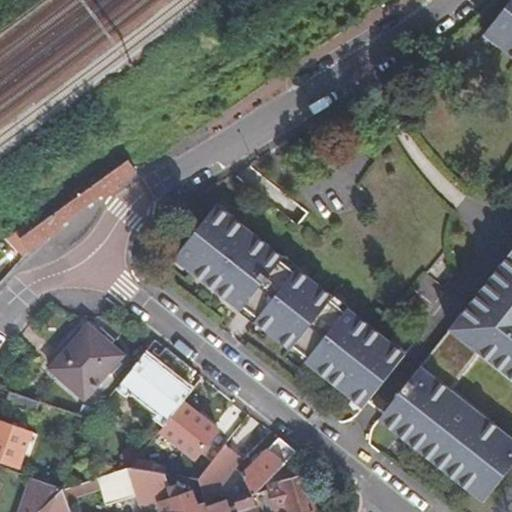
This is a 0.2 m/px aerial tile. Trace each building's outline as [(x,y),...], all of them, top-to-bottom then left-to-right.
[(511,56),(511,8),(489,38),(511,56)] [(52,214),(18,237),(28,253),(53,228),(134,172),(128,162),(122,166),(78,196),(52,214)] [(98,173),(74,190),(78,196),(122,166),(128,162),(134,172),(146,163),(140,162),(123,162),(110,166),(98,173)] [(48,208),(14,232),(18,237),(52,214),(48,208)] [(290,271),(223,216),(182,266),(249,321),(290,271)] [(14,232),(6,238),(21,262),(28,253),(18,237),(14,232)] [(511,272),(456,346),(511,387),(511,272)] [(338,311),(303,281),(259,331),(294,361),(338,311)] [(408,366),(349,319),(307,372),(366,419),(408,366)] [(84,337),(53,376),(89,403),(123,358),(95,336),(84,337)] [(146,355),(118,391),(127,399),(131,395),(158,417),(155,421),(164,428),(183,404),(184,403),(193,392),(186,386),(196,374),(166,350),(155,362),(146,355)] [(511,447),(423,376),(380,428),(483,511),(486,511),(511,480),(511,447)] [(39,418),(44,405),(11,393),(6,406),(39,418)] [(183,404),(164,428),(161,432),(196,460),(216,436),(196,420),(199,416),(184,403),(183,404)] [(199,416),(196,420),(216,436),(219,431),(199,416)] [(0,460),(21,467),(33,434),(0,422),(0,460)] [(90,441),(84,453),(97,466),(120,442),(102,428),(90,441)] [(245,477),(252,500),(263,489),(290,461),(297,454),(280,440),(245,477)] [(226,447),(198,481),(206,504),(207,505),(236,469),(244,460),(226,447)] [(290,461),(263,489),(268,491),(275,511),(286,511),(289,511),(288,511),(314,511),(304,480),(301,480),(290,461)] [(130,471),(145,472),(152,464),(136,463),(130,471)] [(71,471),(63,489),(79,485),(94,481),(87,474),(71,471)] [(138,496),(130,471),(94,481),(79,485),(82,496),(101,490),(106,506),(138,496)] [(145,472),(130,471),(138,496),(141,504),(168,496),(160,472),(145,472)] [(0,511),(38,511),(39,511),(63,489),(31,478),(19,511),(0,511),(0,492),(1,489),(0,487),(0,511)] [(209,511),(208,509),(207,505),(206,504),(197,507),(192,493),(185,495),(182,485),(170,489),(173,499),(162,503),(164,511),(209,511)] [(70,511),(63,489),(39,511),(70,511)] [(227,503),(208,509),(209,511),(256,511),(252,500),(247,502),(238,505),(239,509),(230,511),(227,503)]
